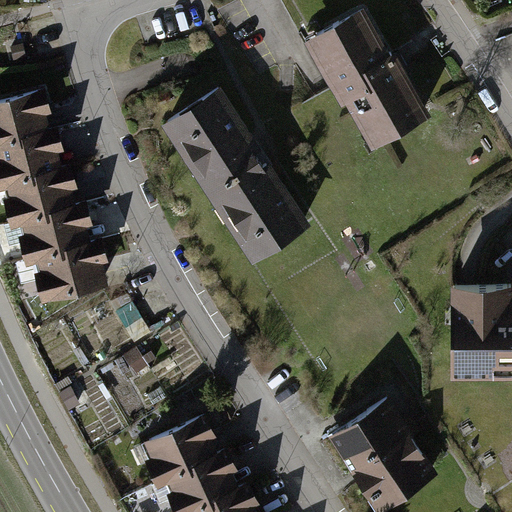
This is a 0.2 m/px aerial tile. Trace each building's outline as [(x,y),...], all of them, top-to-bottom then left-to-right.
[(382,43),(363,9),(339,22),(339,20),(317,32),(323,43),(317,47),(338,84),(342,81),(368,126),(373,123),(380,135),(405,121),(404,119),(424,108),(401,68),(399,69),(392,58),(394,57),(391,51),(388,52),(383,42),(382,43)] [(256,146),(218,87),(168,119),(181,139),(186,135),(206,166),(201,170),(222,201),(227,198),(247,229),(242,232),(255,251),(304,219),(266,160),(263,162),(254,148),(256,146)] [(47,107),(43,89),(0,99),(0,141),(46,130),(40,109),(47,107)] [(46,130),(0,141),(0,150),(2,159),(0,159),(0,182),(11,179),(58,167),(52,146),(59,144),(55,127),(46,130)] [(58,167),(11,179),(16,197),(8,199),(13,219),(26,216),(72,204),(66,183),(73,181),(69,164),(58,167)] [(469,188),(462,175),(435,190),(443,203),(469,188)] [(84,201),(72,204),(26,216),(31,233),(23,235),(29,256),(42,253),(87,241),(81,220),(89,218),(84,201)] [(118,203),(93,215),(106,240),(131,229),(118,203)] [(87,241),(42,253),(47,270),(39,272),(44,294),(103,279),(97,257),(104,255),(100,238),(87,241)] [(451,368),(511,368),(511,273),(451,273),(451,368)] [(148,364),(137,347),(126,353),(138,371),(148,364)] [(189,401),(186,395),(176,399),(179,406),(189,401)] [(402,421),(387,396),(367,409),(367,410),(349,421),(346,417),(328,429),(337,444),(341,441),(373,490),(368,492),(378,507),(388,501),(385,497),(412,480),(412,479),(432,466),(409,431),(407,433),(400,422),(402,421)] [(212,431),(204,414),(150,438),(158,455),(150,458),(159,478),(172,472),(214,453),(205,434),(212,431)] [(504,464),(480,428),(461,441),(485,477),(504,464)] [(214,453),(172,472),(179,489),(172,492),(181,511),(194,506),(236,487),(227,467),(233,464),(226,448),(214,453)] [(236,487),(194,506),(196,511),(253,511),(248,500),(255,497),(248,481),(236,487)]
